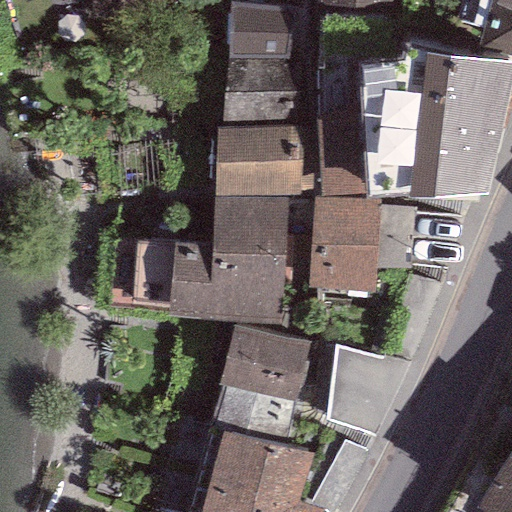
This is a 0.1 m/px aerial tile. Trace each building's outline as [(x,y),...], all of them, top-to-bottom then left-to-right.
[(90,0),(94,17),(170,2),(169,0),(90,0)] [(391,0),(317,0),(318,9),(391,10),(391,0)] [(511,0),(460,0),(457,20),(483,30),(477,46),(511,54),(511,0)] [(293,8),(230,2),(228,58),(289,58),(293,8)] [(403,64),(360,68),(362,120),(365,193),(365,198),(407,197),(487,194),(511,84),(511,64),(403,49),(403,64)] [(294,61),(227,60),(221,123),(296,120),(294,61)] [(362,120),(317,120),(321,196),(365,193),(362,120)] [(215,128),(214,195),(298,197),(300,127),(215,128)] [(379,202),(313,197),(305,286),(373,292),(375,267),(379,206),(379,202)] [(212,241),(135,239),(133,306),(168,307),(167,319),(282,323),(285,203),(213,201),(212,241)] [(411,208),(379,206),(375,267),(407,269),(411,208)] [(257,393),(271,334),(232,325),(219,385),(223,386),(257,393)] [(309,342),(271,334),(257,393),(293,401),(296,402),(309,342)] [(257,393),(223,386),(213,425),(285,439),(293,401),(257,393)] [(313,454),(222,432),(199,511),(320,511),(322,509),(299,502),(313,454)] [(511,511),(511,450),(474,509),(478,511),(511,511)]
